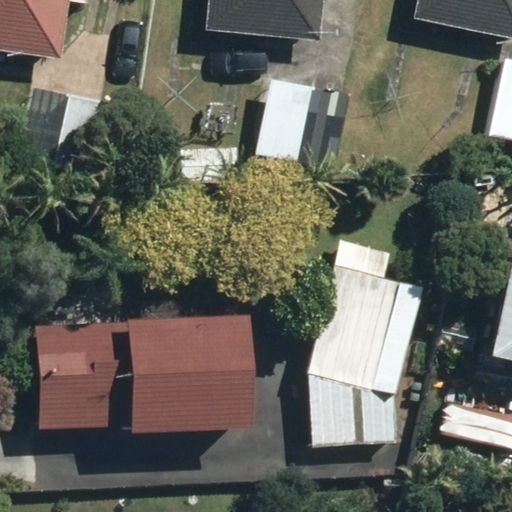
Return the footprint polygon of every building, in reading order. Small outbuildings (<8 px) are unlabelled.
[(0,0),(0,60),(47,66),(55,0),(0,0)] [(194,0),(191,37),(307,48),(312,0),(194,0)] [(511,0),(407,0),(403,26),(511,47),(511,0)] [(511,69),(493,66),(474,158),(511,165),(511,69)] [(338,99),(258,85),(245,159),(325,173),(338,99)] [(100,103),(21,92),(9,173),(88,184),(100,103)] [(227,152),(169,154),(171,189),(228,187),(227,152)] [(511,227),(496,224),(464,368),(511,378),(511,227)] [(377,387),(402,292),(370,284),(378,255),(324,242),(289,377),(298,456),(384,446),(377,387)] [(229,306),(14,302),(12,434),(103,436),(103,450),(226,452),(229,306)]
